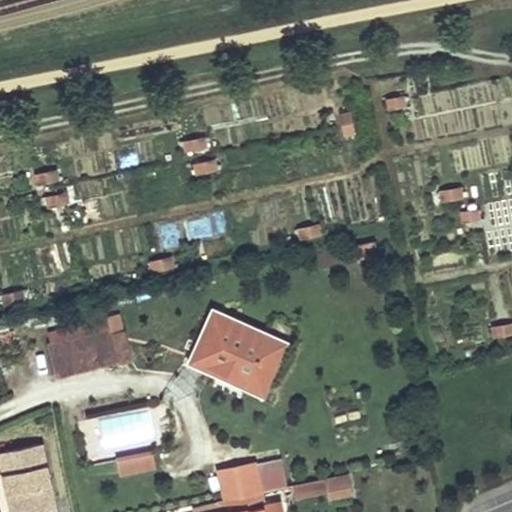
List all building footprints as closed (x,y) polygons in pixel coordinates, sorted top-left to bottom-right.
[(338,111),(342,136),(356,134),(351,109),(338,111)] [(196,175),(217,170),(214,158),(193,164),(196,175)] [(37,184),(59,181),(57,169),(35,172),(37,184)] [(379,254),(375,240),(353,245),(356,258),(379,254)] [(194,352),(268,384),(287,342),(213,309),(194,352)] [(61,369),(116,359),(113,338),(122,337),(118,315),(109,317),(111,329),(56,339),(61,369)] [(511,323),(492,325),(494,339),(511,337),(511,323)] [(194,352),(190,363),(263,395),(268,384),(194,352)] [(7,486),(11,511),(21,511),(30,510),(35,509),(34,504),(53,499),(42,442),(0,451),(0,452),(5,480),(12,478),(13,485),(7,486)] [(152,452),(115,459),(119,479),(156,472),(152,452)] [(257,466),(263,490),(285,486),(279,461),(257,466)] [(257,464),(216,472),(221,499),(263,490),(257,466),(257,464)] [(333,503),(358,498),(354,477),(329,482),(331,492),(333,503)] [(331,492),(329,482),(293,489),(295,499),(331,492)] [(265,511),(264,506),(261,492),(243,496),(246,510),(238,511),(265,511)] [(243,496),(219,500),(221,511),(238,511),(246,510),(243,496)] [(35,509),(30,510),(30,511),(55,511),(53,499),(34,504),(35,509)] [(264,506),(265,511),(282,511),(281,502),(264,506)]
